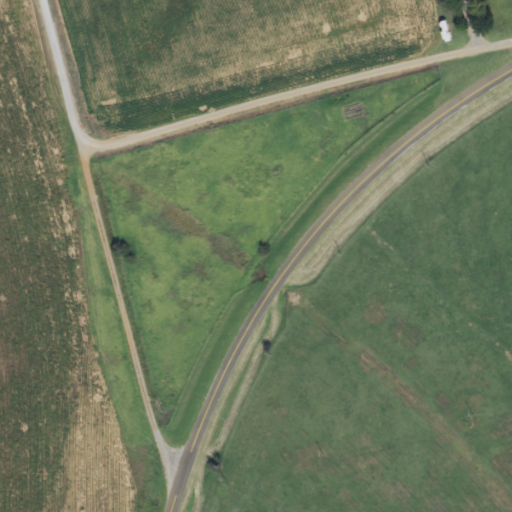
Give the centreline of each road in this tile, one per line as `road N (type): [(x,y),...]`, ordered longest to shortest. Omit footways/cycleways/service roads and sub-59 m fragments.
road 1 (residential): [(201,426),(155,401),(132,299),(116,290),(98,163),(401,105),(427,126)]
road 2 (tertiary): [(171,511),(218,382),(311,236),(378,165),(511,66)]
